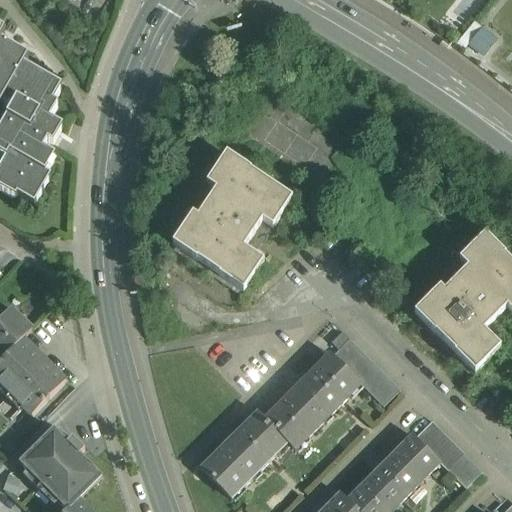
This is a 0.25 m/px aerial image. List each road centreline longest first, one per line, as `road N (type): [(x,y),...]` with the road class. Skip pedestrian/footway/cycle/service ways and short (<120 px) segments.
road 1 (secondary): [(170,511),(113,325),(108,257),(110,146),(142,43),(166,0)]
road 2 (residential): [(511,465),(362,315),(325,320)]
road 3 (residential): [(511,133),(312,0)]
